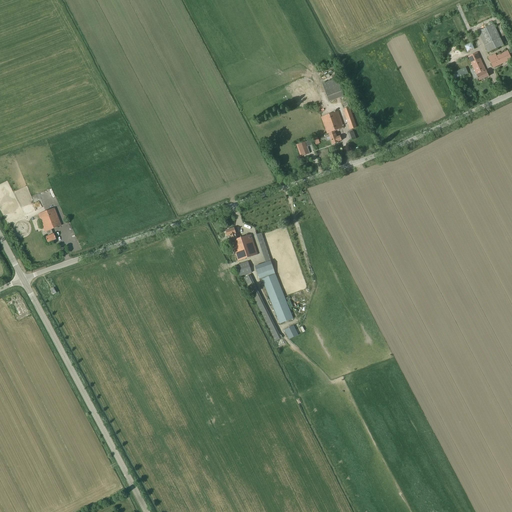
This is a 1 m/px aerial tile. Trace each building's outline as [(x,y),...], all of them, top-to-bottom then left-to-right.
[(500,38),(494,24),(478,32),(484,46),(488,53),(504,46),(500,38)] [(465,46),(468,52),(476,49),(473,42),(465,46)] [(511,59),(508,51),(496,56),(495,54),(488,58),(493,68),(511,59)] [(489,76),(477,52),(468,57),(479,81),(489,76)] [(470,73),(468,66),(454,73),(456,79),(470,73)] [(338,77),(323,83),(330,101),(345,96),(338,77)] [(317,97),(302,101),(303,106),(318,102),(317,97)] [(357,128),(350,107),(343,110),(350,130),(357,128)] [(344,128),(338,111),(321,117),(327,134),(329,133),(330,136),(333,145),(339,142),(338,142),(342,140),(340,136),(337,137),(336,134),(335,131),(344,128)] [(356,138),(354,131),(348,133),(350,140),(356,138)] [(309,153),(305,142),(298,145),(302,155),(309,153)] [(52,234),(50,230),(61,225),(54,208),(38,214),(45,232),(46,231),(48,236),(45,237),(47,243),(56,239),(53,234),(52,234)] [(228,243),(232,242),(238,261),(258,255),(251,234),(237,239),(235,234),(236,233),(234,228),(226,231),(227,236),(225,236),(228,243)] [(261,232),(256,234),(265,262),(270,261),(261,232)] [(241,276),(253,273),(249,261),(237,264),(241,276)] [(271,261),(255,267),(259,279),(262,286),(264,285),(280,324),(293,319),(275,274),(271,261)] [(15,307),(20,316),(25,313),(20,304),(15,307)] [(293,325),(284,330),(289,339),(298,335),(293,325)]
